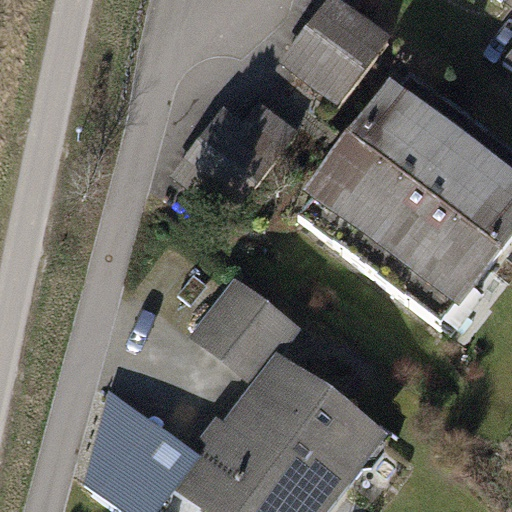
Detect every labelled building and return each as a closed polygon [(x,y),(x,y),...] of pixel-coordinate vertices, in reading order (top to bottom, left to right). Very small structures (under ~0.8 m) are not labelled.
[(410,37),(358,0),(343,0),(292,72),(353,116),(410,37)] [(511,51),(503,64),(511,69),(511,51)] [(511,264),(511,145),(429,81),(330,207),(471,317),(511,264)] [(260,130),(238,114),(181,187),(240,232),(315,135),(278,107),(260,130)] [(306,326),(246,278),(203,332),(263,379),(306,326)] [(286,355),(182,489),(212,511),(339,511),(396,440),(286,355)]
